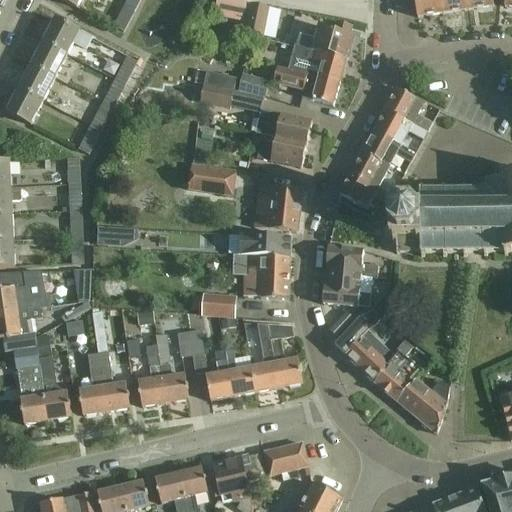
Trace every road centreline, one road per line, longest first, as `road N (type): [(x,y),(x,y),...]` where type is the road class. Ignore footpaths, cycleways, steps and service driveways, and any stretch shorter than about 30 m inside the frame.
road 1 (residential): [(338,408),(309,325),(309,257),(330,176),(394,66)]
road 2 (residential): [(0,483),(338,408)]
road 3 (residential): [(387,457),(442,473),(511,462)]
road 4 (residential): [(511,50),(414,57),(394,66)]
